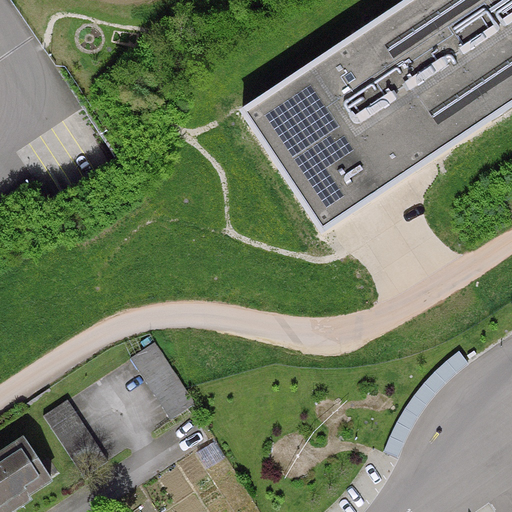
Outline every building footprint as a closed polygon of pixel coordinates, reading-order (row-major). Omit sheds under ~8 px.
[(511,100),(511,0),(407,0),(249,106),(328,223),(511,100)] [(154,343),(130,359),(171,420),(195,404),(154,343)] [(67,400),(43,416),(84,477),(108,461),(67,400)] [(201,429),(183,440),(190,451),(203,443),(201,440),(206,437),(201,429)] [(25,434),(0,450),(0,511),(11,511),(35,497),(32,494),(54,479),(25,434)]
